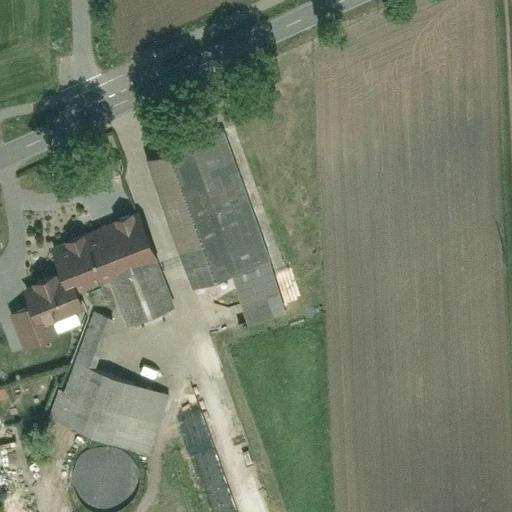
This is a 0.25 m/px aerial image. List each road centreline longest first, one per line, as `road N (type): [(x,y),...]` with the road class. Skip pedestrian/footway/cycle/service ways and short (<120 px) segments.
road 1 (tertiary): [(341,0),(99,118)]
road 2 (unclassified): [(76,0),(80,81),(99,118)]
